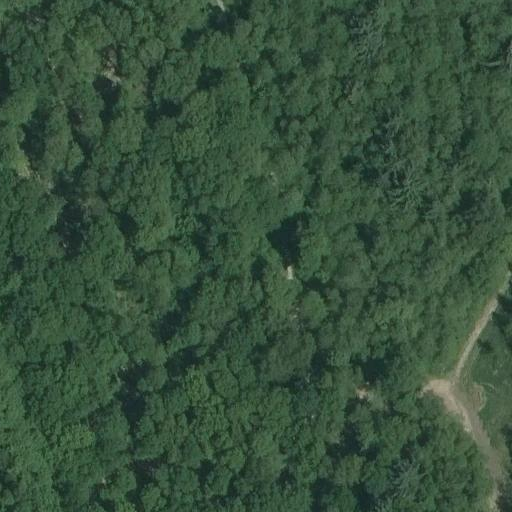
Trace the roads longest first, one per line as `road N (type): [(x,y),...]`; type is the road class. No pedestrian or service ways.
road 1 (track): [(223,0),(293,250),(304,400)]
road 2 (track): [(304,400),(448,391)]
road 3 (track): [(448,391),(453,367),(511,269)]
road 4 (track): [(489,511),(448,391)]
